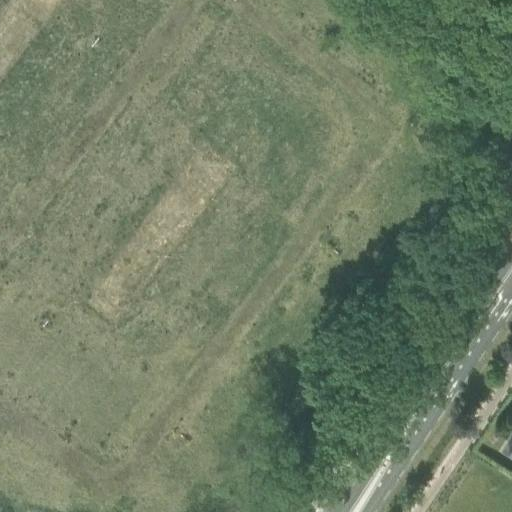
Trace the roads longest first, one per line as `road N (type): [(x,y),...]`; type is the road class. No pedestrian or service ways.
road 1 (primary): [(358,511),(511,284)]
road 2 (unclassified): [(511,100),(474,59),(397,0)]
